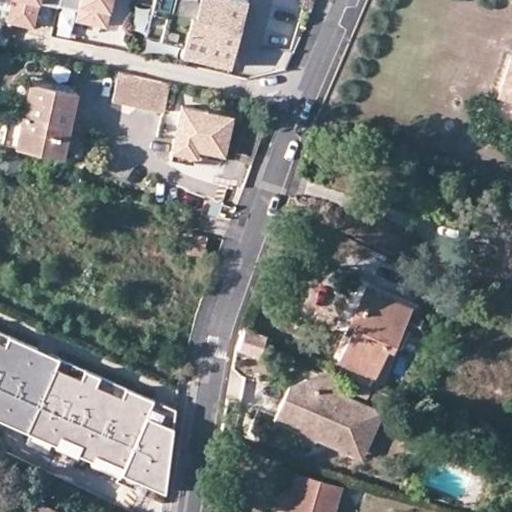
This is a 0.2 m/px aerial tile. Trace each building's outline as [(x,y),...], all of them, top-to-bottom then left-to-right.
[(60,6),(61,0),(12,0),(8,19),(33,25),(38,2),(60,6)] [(61,0),(60,6),(79,10),(77,18),(104,24),(109,0),(61,0)] [(184,52),(231,64),(246,0),(200,0),(197,13),(193,12),(184,52)] [(200,0),(190,0),(188,11),(193,12),(197,13),(200,0)] [(511,63),(500,91),(511,95),(511,63)] [(152,77),(121,71),(115,100),(166,111),(172,82),(152,77)] [(79,91),(31,80),(23,116),(9,112),(3,141),(60,154),(63,140),(67,141),(71,126),(66,124),(70,105),(75,106),(79,91)] [(236,112),(179,97),(165,151),(194,158),(198,142),(226,149),(236,112)] [(66,124),(71,126),(75,106),(70,105),(66,124)] [(248,124),(235,153),(249,159),(262,130),(248,124)] [(0,170),(15,173),(19,155),(0,151),(0,170)] [(181,229),(177,250),(205,255),(209,235),(181,229)] [(425,297),(431,280),(388,262),(381,278),(385,279),(400,287),(425,297)] [(385,279),(380,293),(395,299),(400,287),(385,279)] [(360,305),(364,307),(353,331),(340,361),(376,378),(389,349),(394,350),(405,326),(410,313),(412,307),(395,299),(380,293),(368,287),(360,305)] [(364,307),(360,305),(348,329),(353,331),(364,307)] [(427,325),(425,319),(410,313),(405,326),(417,331),(426,330),(427,325)] [(0,404),(151,472),(183,402),(138,382),(133,393),(106,381),(112,368),(91,359),(86,369),(69,361),(74,349),(24,327),(20,335),(0,326),(0,404)] [(246,327),(239,346),(262,353),(266,340),(267,333),(246,327)] [(308,376),(318,380),(323,393),(337,400),(341,393),(331,370),(328,368),(308,376)] [(299,430),(305,445),(319,440),(351,453),(355,444),(367,449),(383,412),(341,393),(337,400),(323,393),(318,380),(308,376),(291,383),(276,419),(299,430)] [(355,444),(351,453),(363,459),(367,449),(355,444)] [(334,511),(342,486),(301,475),(290,511),(334,511)] [(62,511),(35,497),(27,511),(62,511)]
